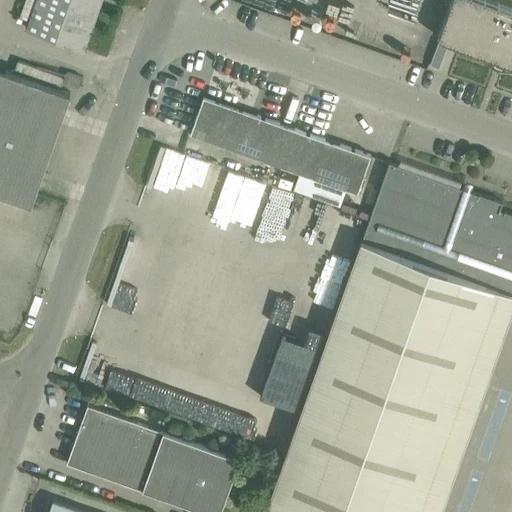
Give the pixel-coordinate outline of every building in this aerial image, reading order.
[(101,0),(25,0),(20,17),(28,20),(25,29),(83,50),(101,0)] [(511,9),(486,0),(450,0),(436,39),(496,60),(494,67),(501,69),(503,63),(511,65),(511,9)] [(0,194),(30,205),(69,93),(0,68),(0,194)] [(296,171),(309,134),(256,115),(255,117),(204,99),(198,115),(196,114),(190,134),(296,171)] [(309,134),(296,171),(357,193),(370,155),(309,134)] [(502,202),(389,162),(264,511),(417,511),(496,289),(511,294),(511,213),(499,209),(502,202)] [(169,314),(186,259),(148,248),(141,274),(149,277),(140,305),(169,314)] [(0,331),(9,334),(25,280),(0,272),(0,331)] [(93,372),(110,378),(119,355),(102,349),(93,372)] [(144,390),(149,375),(134,369),(128,385),(144,390)] [(229,388),(209,387),(209,394),(193,394),(192,413),(228,415),(229,388)] [(217,511),(237,458),(86,405),(66,463),(204,511),(217,511)] [(84,511),(53,501),(48,511),(84,511)]
